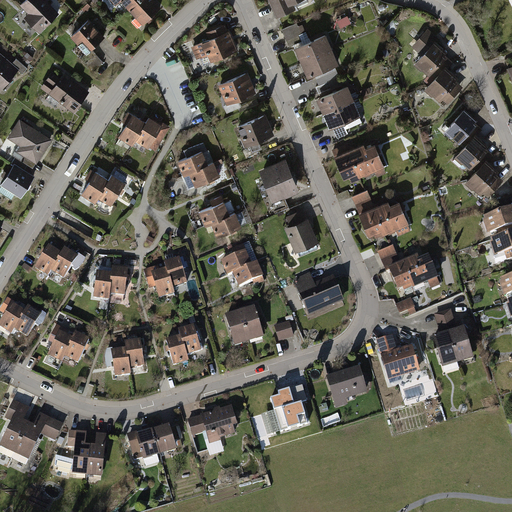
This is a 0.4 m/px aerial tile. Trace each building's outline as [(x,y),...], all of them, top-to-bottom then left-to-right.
[(42,0),(26,0),(20,7),(28,15),(22,22),(38,37),(59,16),(42,0)] [(141,0),(111,0),(108,3),(116,11),(121,6),(128,13),(141,0)] [(149,0),(141,0),(128,13),(141,27),(159,10),(149,0)] [(265,0),(275,20),(293,12),(291,7),(306,0),(265,0)] [(346,17),(334,23),(337,29),(349,23),(346,17)] [(291,18),(280,22),(282,28),(280,29),(288,45),(306,37),(300,25),(297,26),(295,22),(293,23),(291,18)] [(103,39),(89,25),(74,39),(88,54),(103,39)] [(436,38),(426,29),(410,47),(419,56),(436,38)] [(228,35),(203,44),(209,60),(234,52),(228,35)] [(324,37),(292,49),(298,64),(330,51),(324,37)] [(431,44),(413,65),(427,77),(430,74),(434,78),(444,68),(451,60),(431,44)] [(298,64),(305,80),(336,67),(330,51),(298,64)] [(0,56),(0,92),(2,94),(19,72),(0,56)] [(94,69),(104,62),(99,56),(90,63),(94,69)] [(434,78),(423,91),(436,103),(441,98),(447,103),(461,87),(455,82),(457,80),(444,68),(434,78)] [(51,75),(41,91),(76,112),(88,92),(60,75),(57,79),(51,75)] [(246,76),(218,87),(226,106),(254,95),(246,76)] [(368,88),(359,91),(361,97),(370,94),(368,88)] [(321,117),(353,104),(348,92),(316,104),(321,117)] [(353,104),(321,117),(327,131),(359,119),(353,104)] [(464,109),(443,132),(464,148),(476,136),(481,130),(474,123),(476,120),(464,109)] [(130,116),(116,140),(128,147),(132,141),(142,123),(130,116)] [(264,116),(236,128),(244,147),(272,135),(264,116)] [(158,126),(145,118),(142,123),(132,141),(145,149),(158,126)] [(52,142),(18,121),(6,140),(18,147),(12,157),(17,160),(34,171),(52,142)] [(157,150),(170,125),(163,122),(150,146),(157,150)] [(464,148),(455,158),(473,174),(484,162),(493,153),(476,136),(464,148)] [(382,170),(371,142),(353,149),(363,177),(382,170)] [(353,149),(332,157),(343,185),(363,177),(353,149)] [(200,153),(176,163),(181,176),(187,173),(205,166),(200,153)] [(17,160),(1,187),(21,199),(34,178),(30,176),(34,171),(17,160)] [(283,161),(256,172),(269,205),(296,194),(283,161)] [(484,162),(464,185),(481,198),(488,192),(492,193),(503,178),(484,162)] [(187,173),(193,188),(218,178),(212,163),(205,166),(187,173)] [(93,173),(79,197),(92,204),(95,199),(106,181),(93,173)] [(95,199),(110,208),(123,186),(108,177),(106,181),(95,199)] [(366,190),(350,196),(358,213),(373,206),(366,190)] [(408,228),(397,200),(377,208),(387,236),(408,228)] [(223,203),(198,213),(202,225),(210,222),(228,215),(223,203)] [(511,207),(480,219),(487,241),(511,232),(511,207)] [(377,208),(357,216),(368,243),(387,236),(377,208)] [(210,222),(216,237),(239,228),(234,213),(228,215),(210,222)] [(305,221),(283,229),(294,255),(316,246),(305,221)] [(511,232),(487,241),(493,258),(503,254),(505,261),(511,259),(511,232)] [(152,241),(145,237),(142,242),(149,246),(152,241)] [(59,254),(47,248),(33,271),(45,278),(48,273),(59,254)] [(62,281),(76,259),(61,250),(59,254),(48,273),(62,281)] [(78,253),(73,268),(80,271),(86,255),(78,253)] [(245,254),(220,263),(225,276),(231,274),(250,267),(245,254)] [(179,256),(164,261),(166,265),(172,287),(187,282),(179,256)] [(407,263),(415,285),(434,278),(426,256),(407,263)] [(407,263),(386,271),(395,293),(415,285),(407,263)] [(231,274),(237,288),(261,278),(256,264),(250,267),(231,274)] [(166,265),(143,271),(148,289),(155,287),(159,301),(175,296),(172,287),(166,265)] [(107,297),(123,297),(123,271),(109,270),(108,274),(107,297)] [(108,274),(95,274),(93,302),(106,302),(107,297),(108,274)] [(511,275),(496,281),(503,303),(511,299),(511,275)] [(310,277),(294,283),(307,319),(342,305),(333,280),(314,287),(310,277)] [(411,314),(417,313),(415,299),(398,301),(400,311),(410,310),(411,314)] [(511,299),(503,303),(510,325),(511,324),(511,299)] [(22,313),(11,306),(0,324),(0,331),(9,336),(11,331),(22,313)] [(11,331),(25,339),(39,316),(25,308),(22,313),(11,331)] [(262,340),(251,310),(236,314),(246,346),(262,340)] [(457,329),(451,310),(441,313),(459,370),(475,365),(463,327),(457,329)] [(440,335),(431,337),(443,375),(459,370),(441,313),(433,315),(440,335)] [(236,314),(222,319),(232,350),(246,346),(236,314)] [(287,324),(274,328),(279,343),(292,339),(287,324)] [(191,328),(175,333),(176,339),(182,360),(199,355),(191,328)] [(73,341),(60,335),(50,357),(63,363),(65,358),(73,341)] [(90,342),(76,335),(73,341),(65,358),(79,365),(90,342)] [(393,338),(375,343),(387,386),(418,378),(414,363),(410,348),(396,352),(393,338)] [(176,339),(164,343),(171,370),(184,366),(182,360),(176,339)] [(141,370),(135,343),(121,346),(122,351),(126,373),(141,370)] [(122,351),(108,354),(113,380),(127,377),(126,373),(122,351)] [(358,370),(325,379),(334,413),(347,410),(345,402),(365,396),(358,370)] [(303,387),(276,394),(278,399),(268,402),(277,435),(307,427),(301,406),(308,404),(303,387)] [(8,423),(0,439),(0,450),(12,456),(27,425),(23,422),(29,410),(12,402),(3,421),(8,423)] [(229,409),(188,421),(192,439),(204,436),(209,447),(236,437),(229,409)] [(41,438),(55,445),(63,427),(38,415),(32,427),(27,425),(12,456),(28,464),(41,438)] [(174,453),(164,422),(146,428),(155,459),(174,453)] [(146,428),(129,433),(139,464),(155,459),(146,428)] [(73,451),(70,478),(84,479),(88,447),(84,446),(85,435),(69,433),(67,450),(73,451)] [(107,438),(95,437),(94,447),(88,447),(84,479),(102,481),(107,438)]
